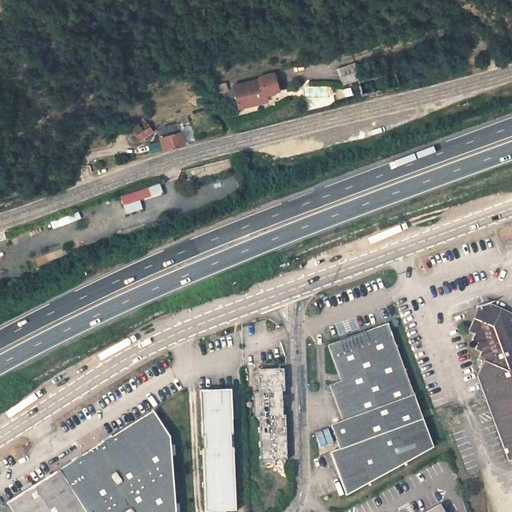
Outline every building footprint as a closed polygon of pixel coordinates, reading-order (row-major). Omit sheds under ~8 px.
[(347,79),(349,86),(356,84),(358,92),(397,83),(392,66),(354,75),(355,77),(347,79)] [(234,85),(239,103),(266,97),(261,78),(234,85)] [(338,89),(338,97),(351,97),(351,89),(338,89)] [(163,148),(175,145),(187,142),(183,132),(182,132),(181,126),(191,121),(188,113),(177,116),(178,123),(164,128),(166,133),(159,134),(163,148)] [(133,114),(125,120),(134,132),(128,136),(132,142),(152,129),(145,121),(142,124),(133,114)] [(124,144),(117,148),(122,160),(130,157),(124,144)] [(511,319),(511,315),(491,305),(479,309),(469,330),(476,334),(473,340),(479,343),(476,349),(483,353),(480,359),(485,362),(479,375),(509,462),(511,460),(511,321),(511,319)] [(377,327),(329,344),(342,381),(331,385),(343,421),(332,425),(341,449),(332,452),(348,495),(435,447),(424,418),(393,334),(381,339),(377,327)] [(258,372),(259,392),(253,392),(255,418),(259,418),(263,461),(289,460),(285,416),(283,417),(281,393),(283,392),(282,370),(258,372)] [(231,391),(200,392),(203,437),(205,437),(206,452),(203,453),(206,511),(238,511),(235,450),(233,450),(231,436),(234,435),(231,391)] [(152,412),(7,504),(12,511),(176,511),(172,440),(152,412)] [(446,511),(442,503),(427,511),(446,511)]
